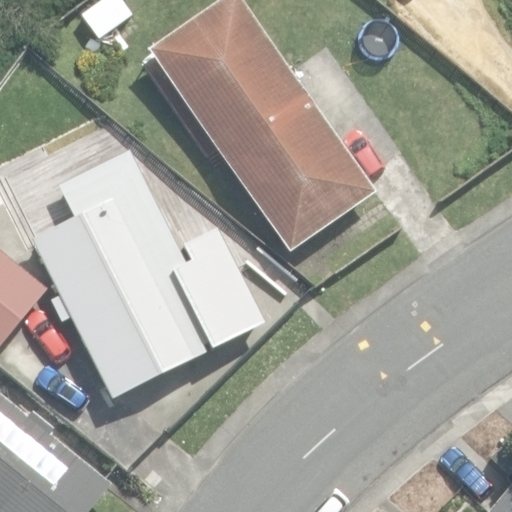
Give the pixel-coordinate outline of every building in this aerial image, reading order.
[(100,0),(80,15),(102,44),(134,19),(119,0),(100,0)] [(231,0),(152,56),(290,253),(374,195),(236,0),(231,0)] [(69,318),(110,398),(210,348),(134,196),(33,246),(59,298),(53,301),(63,321),(69,318)] [(0,249),(0,337),(43,284),(0,249)] [(0,511),(92,511),(113,487),(0,393),(0,511)] [(511,511),(511,488),(491,511),(511,511)]
